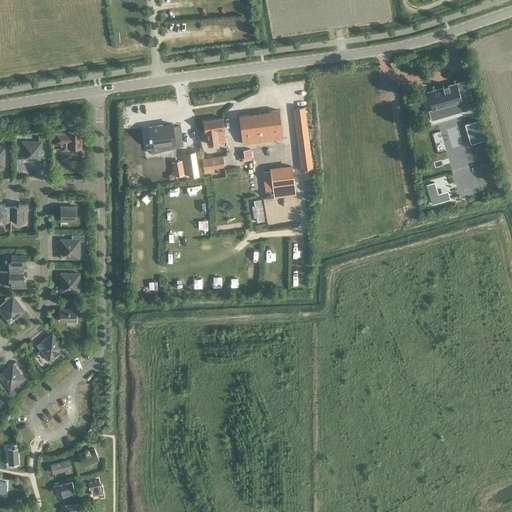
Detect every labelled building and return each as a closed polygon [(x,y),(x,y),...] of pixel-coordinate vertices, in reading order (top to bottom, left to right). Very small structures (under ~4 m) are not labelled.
[(435,89),(426,91),(431,110),(439,108),(440,112),(454,108),(455,112),(463,109),(462,106),(473,103),(468,85),(458,88),(456,82),(442,86),(443,89),(435,91),(435,89)] [(301,168),(312,167),(304,106),(293,108),(301,168)] [(242,143),(282,138),(279,109),(238,115),(242,143)] [(218,141),(224,141),(223,131),(222,131),(221,128),(224,128),(222,117),(202,120),(204,131),(205,131),(207,143),(218,142),(218,141)] [(478,120),(470,122),(476,141),(483,139),(478,120)] [(171,123),(147,126),(150,142),(150,145),(166,143),(167,148),(182,144),(180,125),(172,125),(171,123)] [(81,145),(81,131),(68,131),(68,132),(55,132),(55,143),(61,143),(61,149),(68,149),(68,147),(78,147),(78,155),(84,155),(84,145),(81,145)] [(40,160),(40,141),(44,141),(44,134),(38,134),(38,141),(21,141),(21,155),(30,155),(30,160),(40,160)] [(250,148),(243,149),(244,159),(251,158),(250,148)] [(198,175),(195,151),(185,152),(188,176),(198,175)] [(203,167),(223,164),(222,155),(201,158),(203,167)] [(274,197),(294,194),(291,165),(270,168),(274,197)] [(434,182),(426,184),(432,203),(439,201),(434,182)] [(12,213),(12,206),(9,206),(9,205),(3,205),(3,203),(0,202),(0,217),(2,218),(2,220),(9,220),(9,219),(9,213),(12,213)] [(9,213),(9,219),(12,219),(12,220),(18,220),(18,218),(26,218),(27,203),(18,203),(18,206),(12,206),(12,213),(9,213)] [(76,220),(76,206),(60,206),(60,220),(76,220)] [(83,240),(84,234),(71,234),(71,239),(60,239),(60,253),(68,253),(68,258),(79,258),(79,240),(83,240)] [(15,272),(22,272),(22,269),(23,269),(23,263),(25,263),(25,255),(10,255),(10,263),(8,263),(8,269),(9,269),(15,269),(15,272)] [(23,272),(22,272),(15,272),(15,269),(9,269),(9,272),(8,272),(8,279),(10,279),(10,287),(25,287),(25,278),(23,278),(23,272)] [(79,292),(79,273),(60,272),(60,287),(68,287),(68,292),(79,292)] [(16,317),(24,310),(10,292),(4,297),(6,300),(0,304),(0,310),(6,318),(13,313),(16,317)] [(75,320),(75,303),(71,303),(71,308),(59,308),(59,320),(75,320)] [(49,359),(64,347),(52,333),(41,342),(46,348),(42,351),(49,359)] [(13,394),(16,391),(13,387),(24,378),(12,363),(1,372),(6,379),(3,381),(13,394)] [(16,448),(16,444),(11,444),(11,448),(7,448),(8,463),(18,463),(17,448),(16,448)] [(97,456),(93,448),(89,450),(88,450),(88,449),(87,449),(87,448),(86,448),(85,449),(84,449),(84,450),(84,451),(85,453),(82,454),(82,453),(79,454),(83,463),(97,456)] [(71,471),(68,460),(51,464),(53,472),(66,469),(67,472),(71,471)] [(104,490),(98,478),(91,482),(91,481),(86,484),(89,489),(91,488),(95,495),(104,490)] [(62,496),(74,493),(71,481),(59,484),(62,496)]
